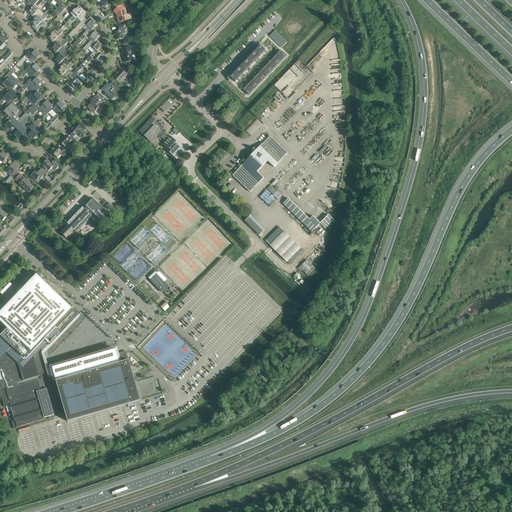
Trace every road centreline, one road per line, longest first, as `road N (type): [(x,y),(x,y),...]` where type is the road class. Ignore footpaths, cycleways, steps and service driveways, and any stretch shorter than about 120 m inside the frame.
road 1 (motorway): [(401,0),(421,51),(423,122),(364,315),(300,403),(212,459)]
road 2 (motorway): [(511,130),(471,171),(406,308),(358,373),(301,418),(212,459)]
road 3 (motorway): [(193,484),(511,327)]
road 4 (motorway): [(193,484),(233,477),(423,406),(511,392)]
road 5 (unclassified): [(182,403),(16,237)]
road 6 (unclassified): [(235,267),(259,242),(190,170),(223,129),(195,102)]
road 7 (motorway): [(212,459),(62,511)]
road 8 (residential): [(85,0),(101,17),(111,58),(76,103)]
road 9 (residential): [(195,102),(279,16)]
